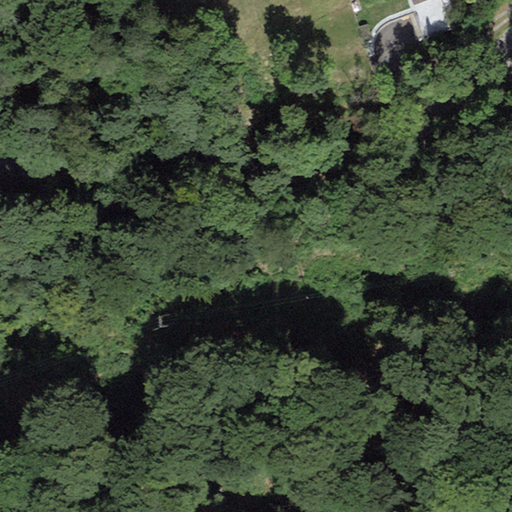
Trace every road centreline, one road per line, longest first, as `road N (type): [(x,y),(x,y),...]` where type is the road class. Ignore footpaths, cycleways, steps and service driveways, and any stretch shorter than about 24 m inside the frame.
road 1 (tertiary): [(0,166),(365,150),(439,113),(511,47)]
road 2 (residential): [(511,12),(436,57),(331,64),(307,51),(313,34),(386,0)]
